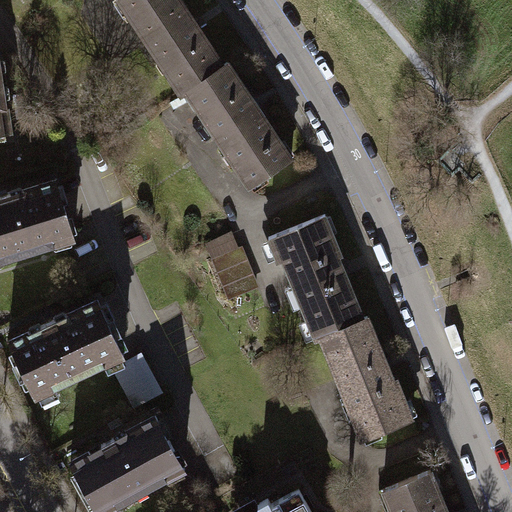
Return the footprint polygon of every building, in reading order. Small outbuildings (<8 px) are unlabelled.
[(184,89),(226,59),(201,21),(186,0),(114,0),(128,21),(133,18),(180,92),(184,89)] [(226,59),(184,89),(223,144),(218,148),(233,169),(237,166),(250,185),(296,155),(260,100),(231,55),(226,59)] [(9,192),(0,194),(0,260),(72,238),(53,178),(9,192)] [(317,338),(322,336),(367,314),(348,267),(343,253),(346,252),(329,210),(269,234),(278,259),(284,257),(317,338)] [(511,226),(488,236),(496,257),(466,269),(467,272),(468,275),(490,267),(498,287),(506,283),(511,297),(511,226)] [(236,247),(208,258),(225,298),(252,287),(236,247)] [(50,319),(5,340),(31,396),(121,354),(95,298),(50,319)] [(372,311),(367,314),(322,336),(346,395),(341,397),(351,421),(356,418),(363,438),(418,417),(401,374),(398,375),(392,361),(372,311)] [(138,350),(120,360),(123,364),(111,370),(129,405),(158,389),(138,350)] [(109,437),(66,460),(94,511),(96,511),(180,467),(151,414),(109,437)] [(453,511),(436,466),(378,489),(388,511),(453,511)] [(309,511),(296,488),(268,503),(265,498),(252,505),(239,511),(309,511)]
